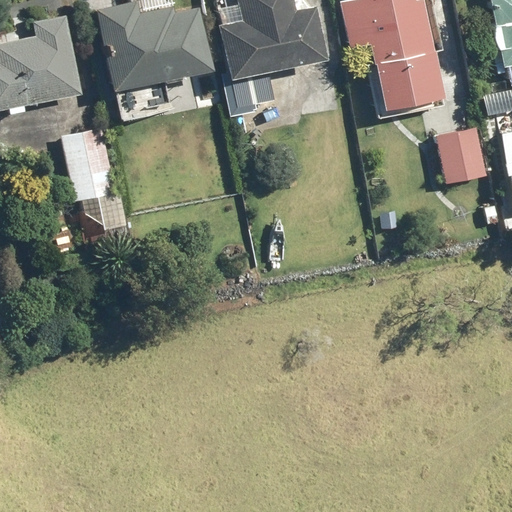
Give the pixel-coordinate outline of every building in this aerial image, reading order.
[(133,0),(91,8),(106,90),(209,70),(196,7),(172,11),(171,6),(136,12),(133,0)] [(214,24),(225,78),(228,77),(234,108),(275,100),(269,69),(322,59),(311,5),(291,9),(288,0),(233,0),(237,19),(214,24)] [(341,0),(337,1),(346,46),(366,42),(379,108),(439,97),(419,0),(341,0)] [(511,62),(511,0),(486,0),(498,65),(511,62)] [(0,108),(77,93),(61,14),(29,21),(32,35),(0,41),(0,108)] [(100,128),(58,136),(70,201),(112,193),(100,128)] [(473,128),(433,136),(442,182),(482,174),(473,128)] [(511,130),(496,134),(511,213),(511,130)] [(117,195),(78,201),(86,251),(125,245),(117,195)]
